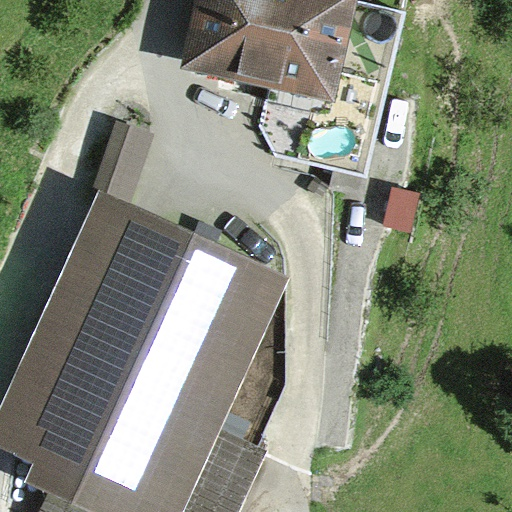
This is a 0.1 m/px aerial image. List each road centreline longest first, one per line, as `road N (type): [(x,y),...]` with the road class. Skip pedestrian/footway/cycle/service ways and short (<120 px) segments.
road 1 (track): [(301,511),(308,250),(287,213),(228,158),(176,85),(171,0)]
road 2 (track): [(168,46),(120,72),(89,116),(0,392)]
